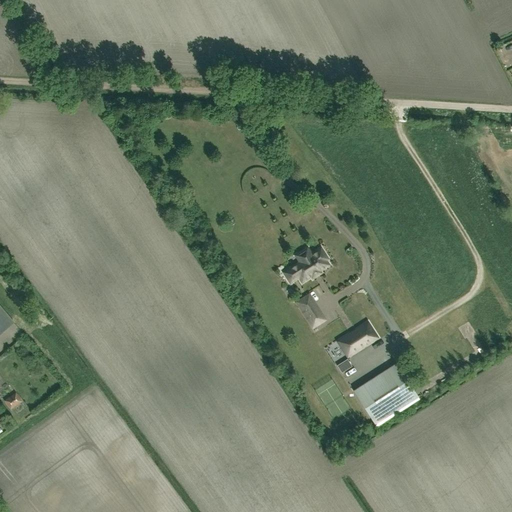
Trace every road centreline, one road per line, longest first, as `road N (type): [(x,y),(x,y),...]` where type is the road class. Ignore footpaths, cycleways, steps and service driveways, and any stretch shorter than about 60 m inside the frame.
road 1 (track): [(511,109),(0,82)]
road 2 (unknown): [(396,103),(400,129),(484,275),(480,287),(392,345)]
